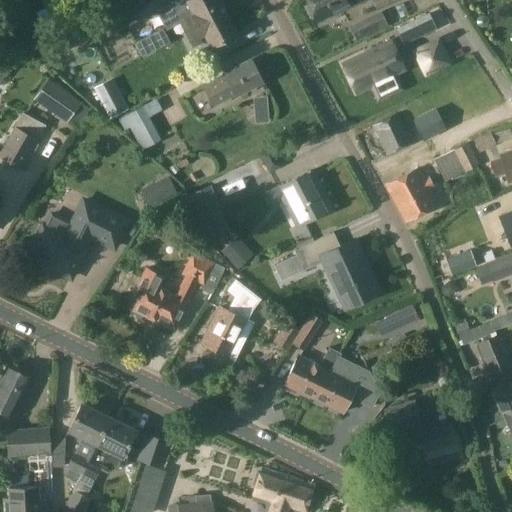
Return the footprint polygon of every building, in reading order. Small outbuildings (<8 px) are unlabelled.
[(144,10),(139,0),(121,0),(113,5),(122,22),(144,10)] [(179,0),(188,17),(181,21),(195,47),(202,44),(198,37),(204,34),(211,47),(237,33),(219,0),(179,0)] [(307,0),(317,20),(359,0),(307,0)] [(400,18),(408,14),(403,4),(395,8),(400,18)] [(387,26),(380,12),(368,17),(375,32),(387,26)] [(426,15),(396,29),(403,44),(433,30),(426,15)] [(37,47),(44,61),(68,49),(61,35),(37,47)] [(411,50),(424,78),(452,65),(439,37),(411,50)] [(396,50),(347,73),(361,104),(377,96),(380,102),(404,91),(401,85),(411,80),(396,50)] [(224,75),(203,86),(213,106),(234,95),(235,96),(262,82),(251,60),(224,75)] [(33,102),(78,132),(92,111),(61,89),(65,83),(52,74),(33,102)] [(108,81),(96,87),(112,117),(124,111),(108,81)] [(408,108),(434,97),(431,89),(404,100),(408,108)] [(44,126),(22,114),(0,155),(0,157),(20,169),(44,126)] [(398,114),(372,127),(386,155),(411,142),(398,114)] [(158,141),(145,118),(129,127),(142,150),(158,141)] [(411,131),(421,152),(444,141),(434,120),(411,131)] [(478,154),(496,145),(490,133),(473,141),(478,154)] [(478,164),(468,143),(453,150),(465,173),(478,164)] [(511,150),(499,154),(500,158),(490,161),(494,178),(505,174),(507,183),(511,181),(511,150)] [(454,165),(434,174),(445,200),(466,191),(454,165)] [(416,169),(385,186),(404,223),(436,206),(416,169)] [(286,199),(298,223),(325,209),(316,191),(319,190),(312,175),(283,189),(281,184),(264,193),(271,207),(286,199)] [(213,199),(208,187),(189,195),(194,207),(209,243),(229,234),(215,198),(213,199)] [(42,226),(27,257),(32,259),(30,263),(47,272),(50,268),(70,278),(86,247),(85,247),(90,236),(113,248),(126,222),(83,201),(70,226),(71,227),(66,238),(42,226)] [(511,201),(491,209),(503,239),(511,235),(511,201)] [(356,237),(338,245),(333,233),(294,251),(295,255),(276,264),(284,280),(303,271),(324,261),(345,306),(380,289),(356,237)] [(212,295),(217,284),(225,269),(215,264),(216,262),(192,251),(181,275),(184,276),(175,295),(159,288),(164,278),(147,269),(127,308),(130,309),(131,313),(140,318),(144,316),(156,322),(156,326),(166,331),(170,329),(175,332),(189,303),(188,302),(198,283),(201,285),(199,289),(210,294),(212,295)] [(492,283),(511,274),(511,253),(485,264),(492,283)] [(212,295),(210,294),(206,302),(220,309),(202,344),(229,357),(247,323),(246,322),(253,308),(240,302),(233,316),(220,309),(230,290),(217,284),(212,295)] [(311,314),(301,330),(292,344),(304,352),(323,321),(311,314)] [(292,344),(301,330),(285,322),(272,342),(288,351),(292,344)] [(490,377),(511,369),(497,335),(476,343),(490,377)] [(284,384),(311,398),(319,381),(325,383),(331,372),(336,359),(339,354),(328,349),(320,367),(298,356),(284,384)] [(364,388),(358,399),(373,407),(381,392),(373,376),(336,359),(331,372),(364,388)] [(31,379),(6,367),(0,380),(0,411),(13,418),(31,379)] [(364,388),(331,372),(325,383),(319,381),(311,398),(342,414),(351,396),(358,399),(364,388)] [(511,390),(508,382),(490,391),(500,413),(502,412),(511,432),(511,390)] [(414,401),(384,411),(391,433),(410,427),(415,443),(419,442),(427,468),(434,465),(433,462),(440,460),(441,464),(462,458),(452,424),(424,433),(414,401)] [(72,491),(74,492),(80,481),(82,476),(80,474),(94,444),(97,439),(108,418),(81,405),(68,431),(84,439),(69,469),(66,474),(74,478),(68,489),(72,491)] [(84,498),(108,451),(122,458),(135,432),(108,418),(97,439),(94,444),(80,474),(82,476),(80,481),(74,492),(63,511),(82,511),(89,500),(84,498)] [(9,458),(35,456),(52,455),(51,428),(7,431),(9,458)] [(143,440),(136,460),(161,468),(168,449),(143,440)] [(40,511),(40,508),(52,507),(52,455),(35,456),(36,487),(10,488),(11,511),(40,511)] [(286,490),(290,477),(263,469),(261,475),(257,474),(254,486),(258,487),(253,502),(267,507),(265,511),(283,511),(285,508),(282,507),(284,503),(286,503),(290,491),(286,490)] [(285,508),(283,511),(310,511),(314,501),(309,500),(314,485),(290,477),(286,490),(290,491),(286,503),(284,503),(282,507),(285,508)] [(196,505),(211,504),(210,495),(195,496),(196,505)]
